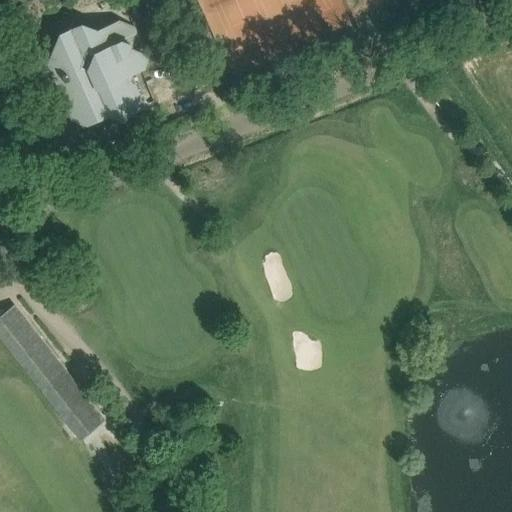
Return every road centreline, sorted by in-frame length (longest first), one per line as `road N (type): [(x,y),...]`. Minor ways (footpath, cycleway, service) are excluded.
road 1 (track): [(51,202),(446,42)]
road 2 (track): [(51,202),(0,93)]
